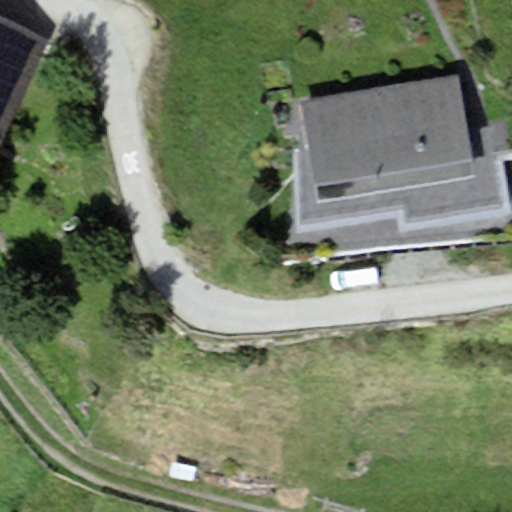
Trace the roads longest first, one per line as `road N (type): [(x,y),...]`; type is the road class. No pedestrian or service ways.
road 1 (residential): [(511,290),(260,319),(206,312),(167,285),(143,233),(116,59),(104,30),(47,0)]
road 2 (track): [(245,511),(74,462),(0,384)]
